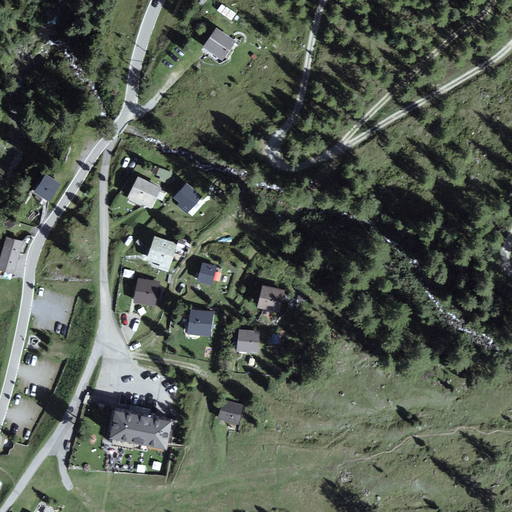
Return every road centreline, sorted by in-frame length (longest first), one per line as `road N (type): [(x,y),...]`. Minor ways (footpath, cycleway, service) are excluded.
road 1 (residential): [(51,441),(105,334),(106,139)]
road 2 (tertiary): [(0,410),(33,253),(106,139)]
road 3 (track): [(331,150),(511,42)]
road 4 (tertiary): [(106,139),(130,104),(159,0)]
